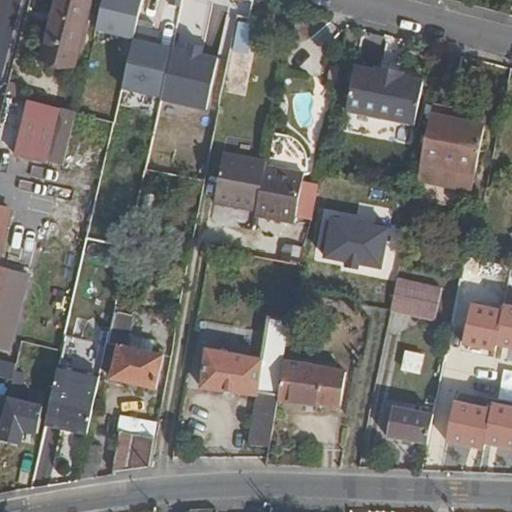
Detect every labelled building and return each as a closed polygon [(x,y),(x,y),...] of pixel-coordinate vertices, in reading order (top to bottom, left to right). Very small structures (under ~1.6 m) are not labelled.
[(89,0),(56,0),(43,56),(73,63),(78,46),(84,48),(91,22),(84,21),(89,0)] [(173,48),(135,39),(122,87),(161,97),(173,48)] [(388,69),(398,71),(400,64),(389,62),(388,69)] [(388,69),(362,64),(352,108),(414,121),(424,76),(398,71),(388,69)] [(60,104),(29,96),(14,150),(47,158),(60,104)] [(432,102),(430,114),(464,121),(466,109),(432,102)] [(430,114),(421,158),(475,169),(484,125),(464,121),(430,114)] [(228,149),(217,197),(255,206),(254,211),(292,220),(303,170),(264,162),(265,157),(228,149)] [(0,201),(0,341),(9,344),(28,272),(0,264),(0,236),(8,204),(0,201)] [(396,262),(398,216),(323,213),(321,259),(396,262)] [(443,272),(399,264),(393,296),(436,306),(443,272)] [(135,312),(117,308),(104,366),(115,369),(113,376),(158,386),(165,354),(173,356),(179,322),(161,319),(155,349),(128,343),(135,312)] [(286,360),(291,333),(265,328),(261,356),(208,348),(202,385),(258,394),(254,417),(248,453),(269,457),(278,406),(280,397),(286,360)] [(16,374),(1,437),(23,441),(27,427),(40,430),(46,403),(20,397),(34,341),(24,339),(20,357),(16,374)] [(403,367),(424,374),(431,353),(410,346),(403,367)] [(20,357),(0,351),(0,370),(16,374),(20,357)] [(286,360),(280,397),(353,403),(359,372),(286,360)] [(60,364),(47,421),(91,431),(103,373),(60,364)] [(511,398),(511,375),(461,366),(453,408),(508,419),(511,398)] [(427,442),(433,413),(393,406),(388,434),(427,442)] [(151,465),(157,436),(122,429),(113,469),(151,465)] [(88,446),(81,479),(98,476),(101,448),(88,446)]
